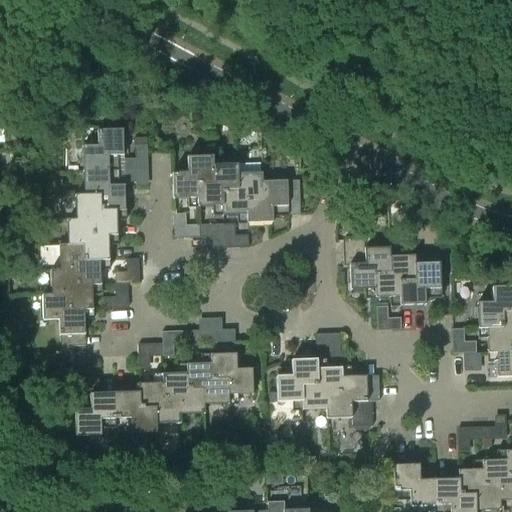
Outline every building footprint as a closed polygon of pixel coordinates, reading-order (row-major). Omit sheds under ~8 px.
[(82,148),(83,172),(108,171),(108,157),(123,157),(122,131),(96,132),(97,147),(82,148)] [(134,146),(135,159),(147,159),(146,146),(134,146)] [(172,200),(196,199),(197,199),(196,184),(212,183),(212,167),(212,158),(186,159),(187,174),(171,175),(172,200)] [(196,209),(221,208),(220,192),(237,191),(237,175),(237,166),(212,167),(212,183),(196,184),(197,199),(196,199),(196,209)] [(83,172),(83,197),(99,196),(99,213),(116,212),(116,213),(125,212),(124,186),(109,187),(108,171),(83,172)] [(221,216),(245,216),(246,215),(245,200),(262,199),(261,183),(262,183),(262,174),(237,175),(237,191),(220,192),(221,208),(221,216)] [(136,183),(136,196),(148,195),(147,182),(136,183)] [(246,215),(245,216),(246,225),(272,224),(272,217),(299,216),(298,182),(262,183),(261,183),(262,199),(245,200),(246,215)] [(74,197),(75,221),(75,222),(90,221),(91,238),(108,237),(116,237),(116,213),(116,212),(99,213),(99,196),(83,197),(74,197)] [(67,221),(67,246),(67,247),(83,246),(83,262),(100,261),(100,262),(108,261),(108,237),(91,238),(90,221),(75,222),(75,221),(67,221)] [(198,239),(197,226),(185,227),(185,239),(198,239)] [(211,226),(197,226),(198,239),(211,238),(211,226)] [(234,237),(235,249),(247,248),(247,236),(234,237)] [(350,292),(374,291),(374,275),(390,275),(389,258),(390,258),(389,249),(364,250),(363,241),(339,242),(340,267),(349,266),(350,292)] [(58,246),(59,271),(59,272),(74,271),(75,287),(92,286),(92,287),(100,286),(100,262),(100,261),(83,262),(83,246),(67,247),(67,246),(58,246)] [(374,300),(398,299),(399,299),(398,283),(415,283),(414,266),(415,266),(414,257),(390,258),(389,258),(390,275),(374,275),(374,291),(374,300)] [(125,260),(126,272),(138,272),(137,259),(125,260)] [(399,299),(398,299),(399,308),(425,307),(424,291),(439,290),(438,265),(415,266),(414,266),(415,283),(398,283),(399,299)] [(50,271),(51,296),(67,296),(67,312),(84,311),(84,312),(92,312),(92,287),(92,286),(75,287),(74,271),(59,272),(59,271),(50,271)] [(114,285),(115,298),(127,297),(127,284),(114,285)] [(477,331),(486,331),(486,330),(502,330),(502,314),(511,313),(511,288),(491,289),(492,305),(476,305),(477,331)] [(51,296),(42,296),(43,322),(58,321),(59,337),(60,337),(61,360),(74,360),(73,347),(85,347),(84,312),(84,311),(67,312),(67,296),(51,296)] [(487,355),(496,355),(496,354),(511,354),(511,353),(511,338),(511,313),(502,314),(502,330),(486,330),(486,331),(487,355)] [(387,320),(387,332),(401,332),(400,319),(387,320)] [(221,331),(222,344),(234,343),(234,331),(221,331)] [(451,331),(451,344),(464,343),(463,331),(451,331)] [(185,345),(185,332),(172,333),(172,345),(185,345)] [(198,332),(185,332),(185,345),(198,344),(198,332)] [(314,336),(315,348),(328,348),(328,335),(314,336)] [(511,354),(496,354),(496,355),(497,379),(511,378),(511,338),(511,353),(511,354)] [(148,345),(149,358),(161,357),(161,345),(148,345)] [(463,355),(463,369),(481,368),(481,354),(463,355)] [(209,356),(210,365),(211,382),(227,382),(228,397),(252,396),(251,370),(236,371),(235,355),(209,356)] [(276,404),(300,404),(301,404),(300,387),(317,387),(316,370),(317,370),(316,362),(291,362),(291,378),(276,379),(276,404)] [(185,366),(186,375),(187,391),(203,390),(203,407),(204,407),(229,406),(228,397),(227,382),(211,382),(210,365),(185,366)] [(301,413),(325,412),(326,412),(325,395),(341,395),(340,378),(341,378),(341,370),(317,370),(316,370),(317,387),(300,387),(301,404),(300,404),(301,413)] [(161,376),(161,384),(162,384),(163,401),(179,400),(179,417),(180,416),(204,416),(204,407),(203,407),(203,390),(187,391),(186,375),(161,376)] [(326,412),(325,412),(325,420),(351,419),(351,429),(372,428),(371,403),(378,402),(377,377),(341,378),(340,378),(341,395),(325,395),(326,412)] [(137,385),(137,394),(138,394),(138,411),(155,410),(155,426),(156,426),(180,425),(180,416),(179,417),(179,400),(163,401),(162,384),(161,384),(137,385)] [(138,394),(137,394),(114,395),(115,420),(130,420),(130,436),(156,435),(156,426),(155,426),(155,410),(138,411),(138,394)] [(115,420),(114,395),(89,396),(89,411),(74,412),(75,437),(101,437),(100,421),(115,420)] [(493,428),(480,429),(481,441),(494,441),(493,428)] [(481,441),(480,429),(468,429),(468,442),(481,441)] [(229,434),(220,435),(221,447),(229,446),(229,434)] [(491,449),(490,441),(481,441),(481,449),(491,449)] [(480,462),(481,471),(482,471),(482,487),(498,486),(498,503),(499,503),(511,502),(511,476),(506,477),(506,461),(505,462),(480,462)] [(410,508),(434,507),(433,481),(419,482),(418,466),(392,467),(393,493),(409,492),(410,508)] [(456,472),(457,480),(458,480),(458,496),(474,495),(474,511),(487,511),(499,511),(499,503),(498,503),(498,486),(482,487),(482,471),(481,471),(456,472)] [(433,481),(434,507),(449,506),(449,511),(474,511),(474,495),(458,496),(458,480),(457,480),(433,481)]
